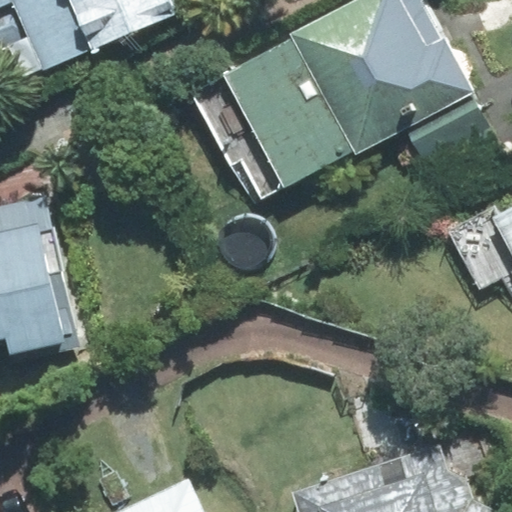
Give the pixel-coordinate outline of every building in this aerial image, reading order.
[(0,0),(0,93),(181,18),(173,0),(0,0)] [(297,40),(226,77),(287,191),(358,154),(361,158),(481,94),(431,0),(363,0),(295,36),(297,40)] [(16,358),(73,346),(50,243),(60,241),(51,198),(0,208),(0,345),(13,343),(16,358)] [(511,213),(498,220),(511,246),(511,213)] [(500,511),(475,501),(468,480),(451,470),(444,447),(298,494),(304,511),(500,511)] [(209,511),(193,479),(125,511),(209,511)]
